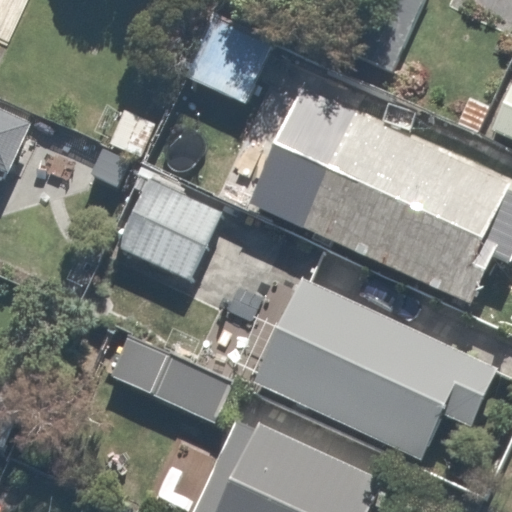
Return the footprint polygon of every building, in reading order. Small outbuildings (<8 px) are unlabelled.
[(0,0),(0,62),(29,0),(0,0)] [(256,0),(226,0),(252,10),(256,0)] [(511,80),(510,79),(486,133),(511,144),(511,80)] [(0,179),(4,181),(33,120),(0,104),(0,179)] [(511,197),(511,180),(353,106),(296,228),(461,306),(511,197)] [(195,287),(227,217),(153,185),(121,253),(195,287)] [(414,456),(434,409),(449,416),(460,392),(493,406),(511,365),(307,276),(258,388),(414,456)] [(134,328),(108,379),(215,433),(241,382),(134,328)] [(0,382),(0,422),(14,389),(0,382)] [(393,511),(404,488),(240,411),(192,511),(393,511)]
